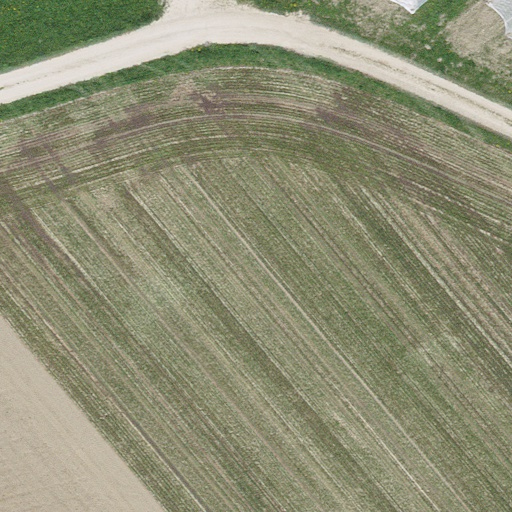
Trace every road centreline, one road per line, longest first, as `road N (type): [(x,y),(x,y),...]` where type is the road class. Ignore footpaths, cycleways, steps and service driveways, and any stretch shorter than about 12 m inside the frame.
road 1 (track): [(511,128),(228,0)]
road 2 (track): [(261,19),(176,26),(0,86)]
